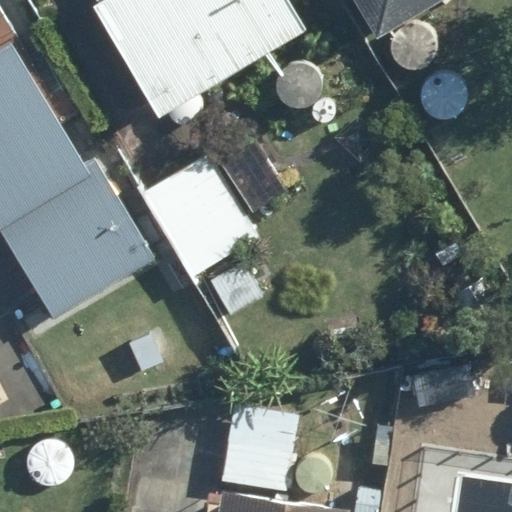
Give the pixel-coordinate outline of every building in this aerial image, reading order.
[(109,0),(173,106),(321,18),(310,0),(109,0)] [(374,0),(391,28),(439,0),(374,0)] [(7,45),(0,49),(0,241),(53,325),(159,260),(93,155),(80,163),(7,45)] [(229,156),(262,209),(299,186),(265,133),(229,156)] [(149,187),(196,274),(264,237),(216,150),(149,187)] [(215,274),(239,312),(275,289),(251,251),(215,274)] [(481,327),(511,309),(489,273),(459,290),(481,327)] [(136,341),(149,367),(171,356),(158,330),(136,341)] [(240,401),(229,476),(291,486),(303,411),(240,401)] [(396,460),(401,422),(383,420),(378,458),(396,460)] [(27,449),(26,454),(25,460),(25,465),(27,471),(29,476),(32,480),(36,484),(40,488),(45,490),(51,492),(56,492),(62,492),(67,491),(72,488),(77,485),(81,481),(84,477),(87,472),(88,466),(89,461),(88,455),(87,450),(85,445),(82,440),(78,436),(73,433),(68,430),(63,429),(57,428),(52,429),(46,430),(41,432),(37,435),(33,439),(29,444),(27,449)] [(357,511),(360,501),(235,480),(229,511),(357,511)] [(364,485),(360,511),(385,511),(388,487),(364,485)]
